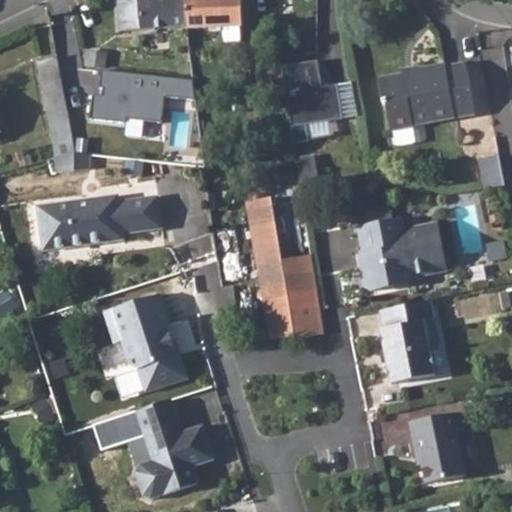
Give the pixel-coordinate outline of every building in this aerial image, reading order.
[(184,0),(117,0),(119,32),(186,28),(184,0)] [(184,0),(186,28),(186,30),(223,28),(223,44),(241,42),(240,28),(243,27),(242,0),(184,0)] [(57,58),(38,61),(56,159),(75,154),(64,92),(59,68),(57,58)] [(334,120),(360,116),(355,81),(324,85),(321,60),(286,65),(296,141),(336,135),(334,120)] [(407,76),(406,76),(379,80),(383,104),(388,104),(393,133),(416,130),(415,127),(475,117),(467,66),(447,69),(446,66),(422,69),(422,73),(407,76)] [(405,69),(406,76),(407,76),(422,73),(422,69),(421,67),(405,69)] [(193,79),(59,68),(64,92),(92,94),(90,116),(122,119),(123,114),(159,117),(161,92),(191,95),(193,79)] [(267,74),(252,76),(253,88),(257,87),(258,98),(279,94),(275,73),(267,74)] [(363,143),(296,156),(300,182),(368,170),(363,143)] [(504,187),(500,158),(481,161),(485,190),(490,190),(504,187)] [(302,193),(271,198),(295,336),(326,333),(324,321),(302,193)] [(60,233),(62,248),(88,244),(88,241),(102,239),(102,242),(124,239),(123,233),(161,228),(157,196),(118,201),(117,195),(36,206),(40,236),(60,233)] [(271,198),(246,202),(269,339),(295,336),(271,198)] [(365,208),(367,224),(392,219),(390,213),(365,208)] [(367,224),(357,225),(362,252),(364,265),(359,265),(363,286),(370,290),(405,284),(411,275),(444,269),(436,223),(401,229),(399,218),(392,219),(367,224)] [(60,233),(40,236),(42,251),(62,248),(60,233)] [(362,252),(356,254),(359,265),(364,265),(362,252)] [(159,292),(102,311),(113,342),(120,340),(127,363),(137,368),(144,391),(187,377),(179,352),(175,353),(166,325),(170,324),(159,292)] [(428,301),(379,311),(382,328),(377,329),(389,383),(433,374),(428,347),(438,345),(428,301)] [(169,399),(136,410),(152,459),(139,464),(135,471),(142,494),(150,498),(180,488),(183,482),(192,480),(188,467),(192,465),(213,459),(202,424),(181,431),(169,399)] [(459,412),(408,422),(415,455),(420,455),(425,482),(464,474),(455,430),(462,429),(459,412)] [(183,482),(180,488),(198,482),(192,465),(188,467),(192,480),(183,482)]
